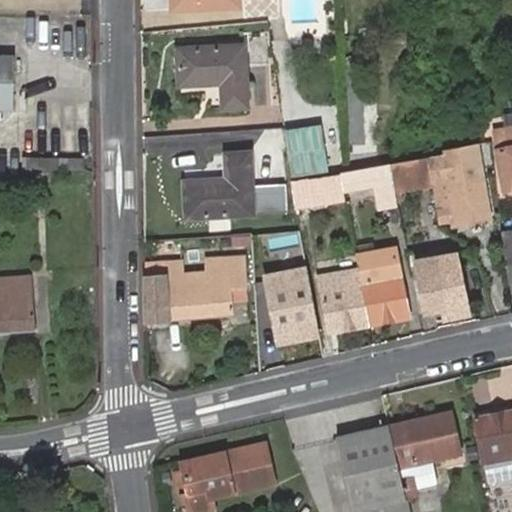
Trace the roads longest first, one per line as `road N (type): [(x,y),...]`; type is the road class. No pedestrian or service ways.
road 1 (residential): [(123,428),(116,0)]
road 2 (tertiary): [(511,338),(123,428)]
road 3 (tertiary): [(123,428),(0,453)]
